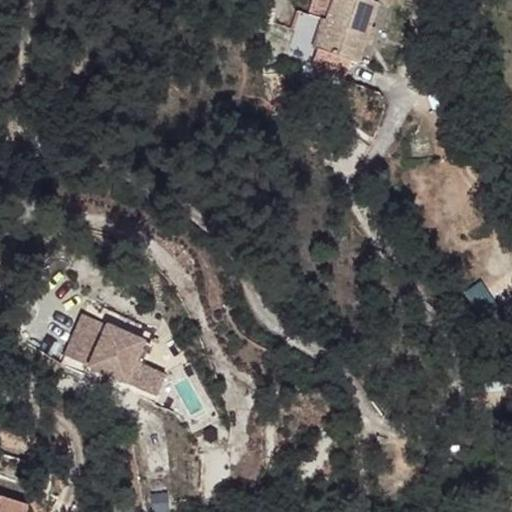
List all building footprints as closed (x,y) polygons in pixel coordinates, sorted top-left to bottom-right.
[(330,0),(327,15),(347,20),(352,0),(330,0)] [(352,0),(347,20),(342,42),(365,49),(381,54),(398,0),(352,0)] [(342,42),(334,72),(358,79),(365,49),(342,42)] [(77,290),(42,316),(103,396),(121,382),(99,354),(116,341),(77,290)] [(0,511),(21,511),(24,504),(0,495),(0,511)]
